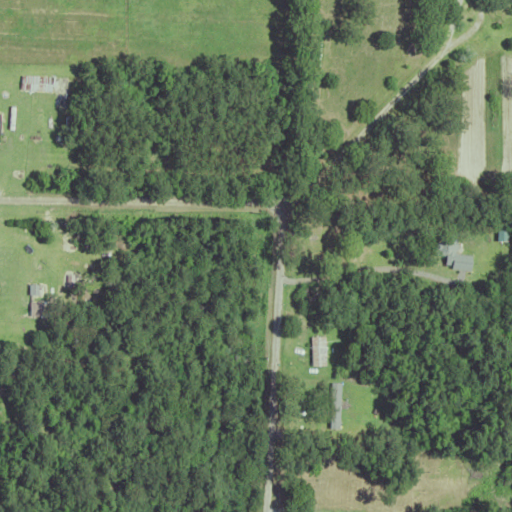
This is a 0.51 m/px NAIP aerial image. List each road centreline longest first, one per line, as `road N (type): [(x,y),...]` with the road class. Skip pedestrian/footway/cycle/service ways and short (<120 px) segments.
road 1 (residential): [(267,511),(282,208)]
road 2 (residential): [(282,208),(0,202)]
